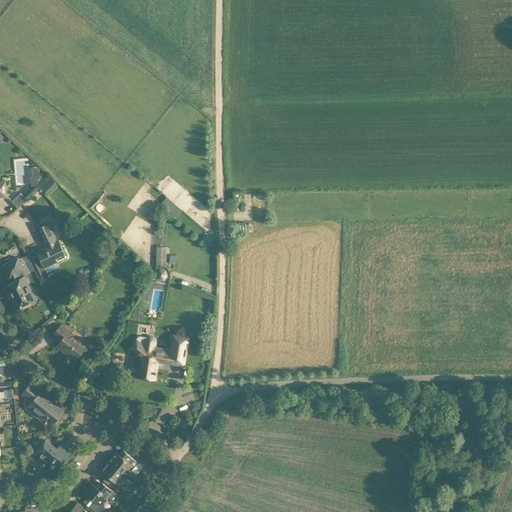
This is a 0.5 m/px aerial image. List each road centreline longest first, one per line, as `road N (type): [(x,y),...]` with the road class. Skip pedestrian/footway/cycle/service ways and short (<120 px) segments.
road 1 (track): [(215,394),(228,268),(224,0)]
road 2 (unclassified): [(215,394),(228,385),(362,376),(511,376)]
road 3 (residential): [(0,495),(48,490),(92,454),(72,423),(79,394)]
